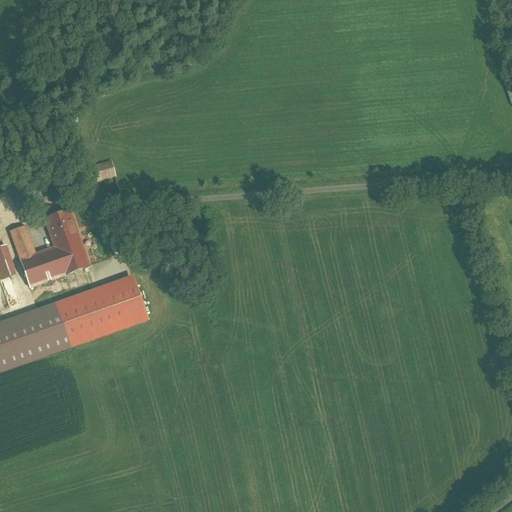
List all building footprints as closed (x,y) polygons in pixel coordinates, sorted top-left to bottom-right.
[(111,164),(96,168),(99,180),(114,176),(111,164)] [(69,213),(46,221),(56,250),(80,241),(69,213)] [(56,250),(35,257),(25,228),(11,233),(21,262),(30,289),(89,268),(80,241),(56,250)] [(0,249),(0,248),(0,278),(1,281),(11,278),(0,249)] [(132,278),(0,324),(0,373),(109,335),(97,301),(135,287),(132,278)] [(135,287),(97,301),(109,335),(148,321),(135,287)]
